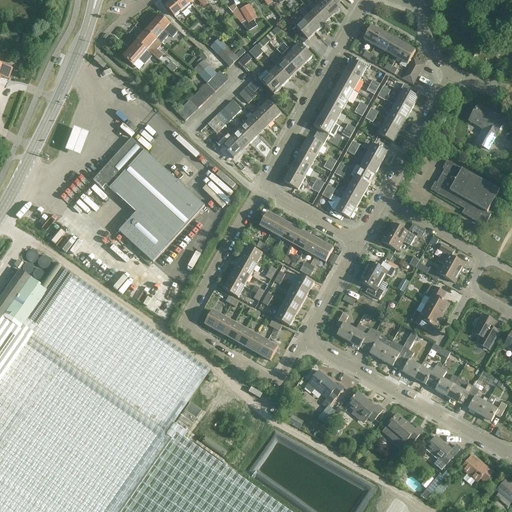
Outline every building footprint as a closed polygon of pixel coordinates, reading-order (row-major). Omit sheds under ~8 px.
[(173,0),(166,7),(174,17),(181,13),(182,15),(193,6),(187,0),(173,0)] [(325,0),(320,6),(331,18),(339,10),(336,7),(341,2),(339,0),(325,0)] [(247,22),(255,17),(249,6),(240,11),(240,10),(236,9),(233,14),(248,32),(252,30),(247,22)] [(312,14),(324,26),(331,18),(320,6),(312,14)] [(324,26),(312,14),(304,21),(316,33),(324,26)] [(147,31),(157,40),(171,25),(160,16),(147,31)] [(316,33),(304,21),(296,29),(308,41),(316,33)] [(371,27),(368,34),(364,41),(375,47),(383,33),(371,27)] [(277,36),(281,32),(277,28),(273,32),(277,36)] [(137,42),(153,56),(158,61),(163,56),(157,50),(162,44),(157,40),(147,31),(137,42)] [(272,41),(277,36),(273,32),(268,37),(272,41)] [(375,47),(386,53),(393,39),(383,33),(375,47)] [(386,53),(397,59),(404,45),(393,39),(386,53)] [(210,48),(218,56),(226,48),(219,40),(210,48)] [(134,67),(139,61),(144,65),(153,56),(137,42),(123,58),(134,67)] [(290,50),(305,65),(313,58),(301,45),(293,53),(290,50)] [(404,45),(397,59),(408,65),(415,52),(404,45)] [(257,47),(249,54),(256,61),(263,54),(257,47)] [(233,55),(226,48),(218,56),(225,64),(233,55)] [(289,57),(286,60),(297,73),(305,65),(290,50),(286,53),(289,57)] [(362,57),(367,60),(370,55),(365,52),(362,57)] [(233,55),(225,64),(230,69),(238,60),(233,55)] [(248,55),(238,64),(242,69),(252,60),(248,55)] [(282,57),(274,64),(290,80),(297,73),(286,60),(282,57)] [(414,59),(411,64),(422,70),(425,65),(414,59)] [(0,76),(7,79),(11,67),(0,62),(0,76)] [(345,73),(360,81),(366,70),(352,62),(345,73)] [(194,73),(198,78),(208,68),(204,63),(194,73)] [(278,68),(270,75),(282,88),(290,80),(274,64),(278,68)] [(389,72),(392,67),(387,64),(384,69),(389,72)] [(411,64),(408,69),(419,75),(422,70),(411,64)] [(216,76),(208,68),(198,78),(206,86),(207,85),(211,81),(215,77),(216,76)] [(408,69),(405,74),(416,80),(419,75),(408,69)] [(270,75),(270,76),(266,72),(258,80),(262,83),(274,96),(282,88),(270,75)] [(360,81),(345,73),(339,84),(354,92),(360,81)] [(217,76),(216,76),(215,77),(223,85),(227,81),(220,74),(217,76)] [(416,80),(405,74),(402,80),(413,86),(416,80)] [(215,77),(211,81),(218,89),(223,85),(215,77)] [(218,89),(211,81),(207,85),(214,93),(218,89)] [(372,81),(369,86),(377,90),(380,85),(372,81)] [(354,92),(339,84),(333,95),(348,103),(354,92)] [(210,97),(214,93),(207,85),(206,86),(203,89),(210,97)] [(377,90),(369,86),(367,91),(374,95),(377,90)] [(383,87),(380,92),(388,96),(390,91),(383,87)] [(252,101),(257,97),(248,88),(243,92),(252,101)] [(203,89),(199,93),(206,101),(210,97),(203,89)] [(398,102),(412,110),(418,99),(404,91),(398,102)] [(248,105),(252,101),(243,92),(239,96),(248,105)] [(385,101),(395,107),(391,113),(405,121),(412,110),(398,102),(388,96),(380,92),(377,97),(385,101)] [(199,93),(194,98),(201,105),(206,101),(199,93)] [(348,103),(333,95),(327,106),(341,114),(348,103)] [(194,98),(190,102),(197,109),(201,105),(194,98)] [(190,102),(186,106),(193,114),(197,109),(190,102)] [(261,110),(273,122),(281,115),(269,102),(261,110)] [(360,102),(357,108),(364,112),(368,107),(360,102)] [(232,103),(228,107),(237,116),(241,112),(232,103)] [(186,106),(181,110),(189,118),(193,114),(186,106)] [(321,117),(335,125),(341,114),(327,106),(321,117)] [(233,120),(237,116),(228,107),(224,111),(233,120)] [(488,151),(504,122),(478,107),(469,122),(485,130),(476,145),(488,151)] [(364,112),(357,108),(354,113),(362,117),(364,112)] [(371,109),(368,114),(375,118),(378,113),(371,109)] [(184,122),(189,118),(181,110),(177,114),(184,122)] [(261,110),(253,118),(265,130),(273,122),(261,110)] [(385,124),(399,132),(405,121),(391,113),(385,124)] [(375,118),(368,114),(365,119),(373,123),(375,118)] [(217,117),(212,122),(222,131),(226,127),(217,117)] [(335,125),(321,117),(314,128),(329,136),(335,125)] [(253,118),(246,125),(258,137),(265,130),(253,118)] [(217,135),(222,131),(212,122),(208,126),(217,135)] [(399,132),(385,124),(379,135),(393,143),(399,132)] [(246,125),(238,132),(250,145),(258,137),(246,125)] [(348,125),(344,130),(352,134),(355,129),(348,125)] [(88,135),(72,128),(63,150),(79,157),(88,135)] [(234,136),(230,140),(242,152),(250,145),(238,132),(236,130),(232,134),(234,136)] [(352,134),(344,130),(342,135),(349,139),(352,134)] [(302,150),(317,158),(323,147),(309,139),(302,150)] [(152,264),(205,207),(132,140),(93,182),(103,191),(107,187),(136,214),(118,233),(152,264)] [(242,152),(230,140),(222,148),(234,160),(242,152)] [(349,147),(357,151),(360,146),(352,142),(349,147)] [(367,156),(381,164),(387,153),(373,145),(367,156)] [(354,156),(357,151),(349,147),(347,152),(354,156)] [(296,161),(310,169),(317,158),(302,150),(296,161)] [(361,168),(375,176),(381,164),(367,156),(361,168)] [(329,158),(326,163),(334,167),(337,162),(329,158)] [(290,172),(304,180),(310,169),(296,161),(290,172)] [(462,215),(480,225),(484,227),(490,216),(487,214),(499,192),(447,162),(443,170),(446,172),(438,185),(435,183),(431,191),(464,210),(462,215)] [(334,167),(326,163),(323,168),(331,172),(334,167)] [(347,168),(340,164),(337,169),(345,173),(347,168)] [(375,176),(361,168),(354,179),(369,187),(375,176)] [(342,178),(345,173),(337,169),(334,174),(342,178)] [(304,180),(290,172),(284,183),(298,191),(304,180)] [(317,179),(314,185),(321,190),(324,184),(317,179)] [(369,187),(354,179),(348,190),(362,198),(369,187)] [(321,190),(314,185),(311,190),(319,194),(321,190)] [(335,190),(328,185),(324,191),(332,195),(335,190)] [(362,198),(348,190),(342,201),(356,209),(362,198)] [(329,200),(332,195),(324,191),(322,196),(329,200)] [(356,209),(342,201),(336,212),(350,220),(356,209)] [(260,227),(270,233),(278,219),(267,213),(260,227)] [(270,233),(281,239),(289,225),(278,219),(270,233)] [(392,224),(387,233),(403,243),(410,247),(415,237),(392,224)] [(281,239),(292,245),(300,231),(289,225),(281,239)] [(303,251),(311,237),(300,231),(292,245),(303,251)] [(403,243),(387,233),(381,243),(398,252),(403,243)] [(303,251),(314,257),(322,243),(311,237),(303,251)] [(322,243),(314,257),(325,263),(333,249),(322,243)] [(443,265),(460,275),(465,265),(451,257),(454,252),(443,245),(440,251),(443,253),(438,262),(443,265)] [(242,258),(256,266),(262,255),(248,247),(242,258)] [(419,261),(413,257),(409,265),(415,268),(419,261)] [(256,266),(242,258),(236,269),(250,277),(256,266)] [(370,262),(365,273),(382,282),(386,276),(391,279),(396,270),(383,263),(380,268),(370,262)] [(460,275),(443,265),(439,273),(429,268),(426,275),(437,281),(440,276),(454,284),(460,275)] [(0,511),(287,511),(182,439),(201,411),(189,403),(174,425),(172,424),(210,371),(62,268),(47,290),(18,271),(0,296),(0,511)] [(230,280),(244,288),(250,277),(236,269),(230,280)] [(369,288),(368,290),(366,293),(379,301),(384,292),(378,289),(382,282),(365,273),(359,283),(369,288)] [(294,287),(308,294),(314,283),(300,276),(294,287)] [(244,288),(230,280),(224,291),(238,299),(244,288)] [(430,300),(426,307),(443,317),(449,305),(440,299),(444,293),(431,285),(425,297),(430,300)] [(308,294),(294,287),(288,298),(302,305),(308,294)] [(255,308),(262,296),(257,293),(250,305),(255,308)] [(343,301),(353,306),(355,301),(345,296),(343,301)] [(302,305),(288,298),(282,309),(296,316),(302,305)] [(443,317),(426,307),(421,315),(416,312),(411,322),(423,329),(426,323),(436,329),(443,317)] [(247,314),(252,317),(255,312),(250,309),(247,314)] [(296,316),(282,309),(275,320),(289,327),(296,316)] [(215,332),(223,317),(212,311),(204,325),(215,332)] [(349,343),(356,330),(345,324),(349,317),(343,314),(336,326),(341,329),(337,336),(349,343)] [(476,321),(474,324),(474,326),(476,327),(473,333),(478,336),(476,339),(481,342),(479,346),(488,351),(497,335),(492,333),(492,330),(496,323),(483,316),(480,321),(478,320),(476,321)] [(215,332),(226,338),(234,324),(223,317),(215,332)] [(269,327),(274,329),(277,324),(271,321),(269,327)] [(237,344),(245,330),(234,324),(226,338),(237,344)] [(282,327),(277,324),(274,329),(279,332),(282,327)] [(356,330),(349,343),(360,349),(364,342),(369,345),(376,333),(371,330),(370,332),(359,326),(356,330)] [(237,344),(248,350),(256,336),(245,330),(237,344)] [(381,361),(388,349),(377,343),(381,335),(376,333),(369,345),(374,348),(370,355),(381,361)] [(248,350),(259,356),(267,342),(256,336),(248,350)] [(267,342),(259,356),(270,362),(278,348),(267,342)] [(434,344),(431,350),(447,359),(450,354),(434,344)] [(402,363),(409,351),(404,348),(400,355),(388,349),(381,361),(393,368),(397,360),(402,363)] [(415,380),(422,368),(410,361),(414,354),(409,351),(402,363),(407,366),(403,373),(415,380)] [(435,382),(442,370),(437,367),(433,374),(422,368),(415,380),(426,386),(430,379),(435,382)] [(448,398),(454,386),(443,380),(447,373),(442,370),(435,382),(440,385),(436,392),(448,398)] [(337,388),(319,372),(308,385),(326,400),(322,406),(327,410),(344,389),(339,385),(337,388)] [(468,400),(474,388),(469,385),(465,392),(454,386),(448,398),(458,404),(463,398),(468,400)] [(474,388),(468,400),(473,403),(469,410),(479,416),(486,404),(475,398),(479,391),(474,388)] [(365,422),(368,419),(373,423),(383,411),(378,407),(375,409),(358,394),(347,406),(365,422)] [(498,411),(491,407),(495,399),(490,397),(486,404),(479,416),(491,423),(495,416),(500,419),(507,406),(502,403),(498,411)] [(412,444),(422,432),(417,428),(415,431),(397,416),(387,428),(405,443),(407,440),(412,444)] [(346,426),(337,419),(334,423),(342,431),(346,426)] [(434,465),(441,471),(453,458),(448,454),(451,451),(436,438),(426,450),(438,460),(434,465)] [(485,484),(493,473),(473,456),(461,470),(477,484),(480,480),(485,484)] [(511,505),(511,485),(506,480),(496,492),(511,505)]
